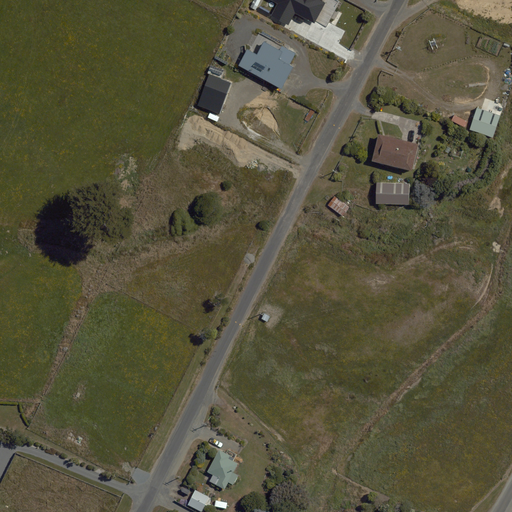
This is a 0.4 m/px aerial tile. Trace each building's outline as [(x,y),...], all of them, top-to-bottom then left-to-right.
[(246,66),(236,86),(279,108),(292,84),(278,76),(282,69),(264,60),(257,72),(246,66)] [(415,164),(376,154),(368,182),(407,193),(415,164)] [(335,197),(328,206),(343,217),(349,207),(335,197)] [(411,200),(371,201),(372,221),(412,220),(411,200)] [(87,435),(70,428),(65,440),(81,447),(87,435)] [(82,452),(67,446),(63,457),(78,463),(82,452)] [(240,480),(216,467),(200,494),(224,508),(240,480)]
